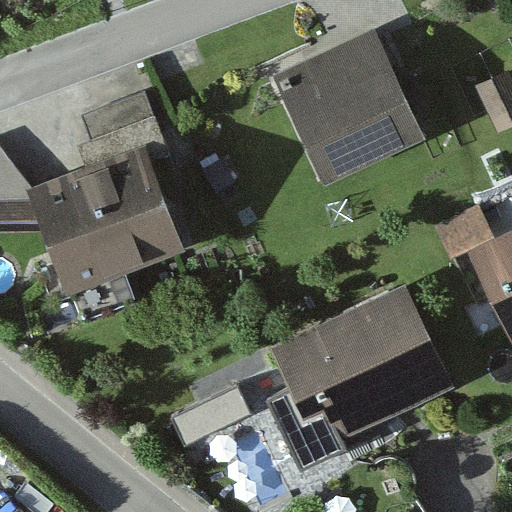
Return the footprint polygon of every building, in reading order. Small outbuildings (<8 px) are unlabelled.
[(430,125),(381,22),(279,70),(328,173),(430,125)] [(511,119),(511,76),(506,64),(476,79),(500,126),(511,119)] [(145,84),(86,108),(105,154),(147,137),(164,130),(145,84)] [(184,235),(147,137),(105,154),(31,180),(35,191),(68,279),(184,235)] [(0,194),(35,191),(31,180),(0,140),(0,194)] [(222,155),(205,166),(218,186),(236,175),(222,155)] [(479,205),(437,225),(448,248),(490,227),(479,205)] [(511,221),(468,241),(511,337),(511,221)] [(455,374),(407,274),(269,340),(288,381),(268,391),(302,463),(346,442),(339,429),(455,374)] [(239,383),(177,413),(188,435),(249,405),(239,383)]
